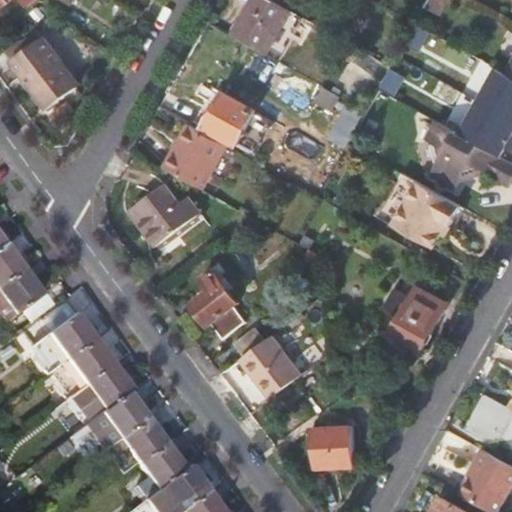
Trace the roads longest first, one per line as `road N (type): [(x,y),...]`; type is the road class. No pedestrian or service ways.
road 1 (residential): [(68,218),(286,511)]
road 2 (residential): [(511,283),(385,511)]
road 3 (residential): [(190,0),(68,218)]
